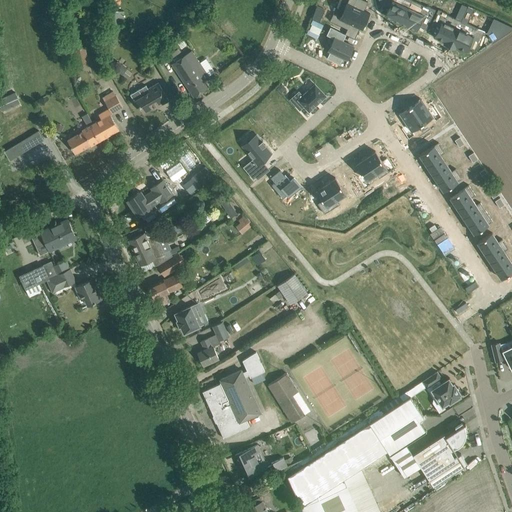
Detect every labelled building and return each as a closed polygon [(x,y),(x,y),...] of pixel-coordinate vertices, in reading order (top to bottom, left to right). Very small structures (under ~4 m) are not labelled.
[(333,13),(330,20),(348,28),(350,23),(356,26),(358,22),(363,24),(364,22),(369,13),(370,13),(363,10),(367,1),(364,0),(354,0),(346,19),(343,18),(333,13)] [(378,0),(380,3),(389,7),(385,15),(401,23),(411,0),(378,0)] [(413,0),(411,0),(401,23),(416,30),(418,25),(426,29),(436,9),(427,5),(426,6),(413,0)] [(63,8),(66,13),(73,10),(71,5),(63,8)] [(439,8),(429,28),(438,32),(435,37),(445,42),(445,43),(450,46),(462,20),(447,13),(448,13),(439,8)] [(166,26),(160,19),(145,33),(151,39),(166,26)] [(491,29),(498,39),(505,34),(511,29),(511,26),(496,19),(491,29)] [(462,20),(450,46),(456,48),(456,47),(466,51),(468,47),(477,51),(486,31),(477,27),(462,20)] [(330,26),(326,34),(333,38),(327,51),(330,52),(327,58),(340,64),(342,58),(347,60),(354,45),(343,40),(346,34),(330,26)] [(73,49),(77,64),(88,61),(85,46),(73,49)] [(191,51),(172,63),(194,96),(209,86),(205,81),(209,78),(208,76),(215,72),(206,58),(199,62),(191,51)] [(122,75),(123,74),(127,68),(117,60),(112,67),(122,75)] [(158,82),(148,88),(146,84),(130,94),(134,101),(136,100),(143,112),(157,105),(158,106),(169,100),(158,82)] [(299,91),(290,99),(300,110),(304,105),(309,110),(325,95),(315,84),(302,95),(299,91)] [(94,133),(99,141),(119,129),(110,114),(123,106),(114,90),(102,96),(108,107),(99,113),(102,118),(93,123),(98,131),(94,133)] [(0,106),(2,111),(20,103),(15,92),(0,98),(0,106)] [(421,99),(411,106),(422,123),(433,116),(436,120),(441,116),(434,106),(429,109),(421,99)] [(411,106),(400,113),(407,124),(402,128),(409,138),(414,134),(411,130),(422,123),(411,106)] [(297,121),(298,120),(286,108),(285,108),(269,124),(269,123),(268,124),(280,137),(281,136),(286,131),(287,131),(291,127),(291,126),(297,121)] [(93,123),(87,113),(82,116),(88,126),(82,129),(83,130),(68,139),(75,153),(91,144),(91,145),(99,141),(94,133),(98,131),(93,123)] [(247,136),(239,143),(250,156),(239,165),(251,179),(258,173),(252,165),(265,155),(271,150),(268,147),(260,137),(261,137),(260,136),(259,137),(254,131),(256,130),(258,128),(255,123),(252,121),(242,129),(247,136)] [(32,133),(19,141),(25,151),(38,143),(32,133)] [(225,136),(218,140),(230,157),(236,153),(225,136)] [(440,154),(434,144),(419,154),(425,164),(440,154)] [(375,150),(366,157),(377,173),(386,167),(389,171),(394,168),(387,157),(382,160),(375,150)] [(446,162),(440,154),(425,164),(428,167),(429,169),(429,168),(431,172),(446,162)] [(366,157),(356,163),(363,173),(358,177),(365,187),(370,183),(367,179),(377,173),(366,157)] [(452,171),(446,162),(431,172),(434,176),(434,177),(436,179),(437,181),(452,171)] [(191,177),(192,178),(183,184),(191,195),(200,188),(200,189),(215,177),(205,166),(191,177)] [(284,174),(280,169),(270,177),(275,182),(272,184),(282,198),(286,195),(288,197),(302,186),(294,176),(290,179),(285,174),(284,174)] [(458,180),(452,171),(437,181),(438,182),(438,183),(439,183),(440,185),(443,189),(442,189),(443,190),(444,190),(444,189),(458,180)] [(335,177),(326,183),(337,200),(346,194),(349,198),(354,194),(347,183),(342,187),(335,177)] [(140,191),(128,200),(138,215),(140,214),(144,219),(145,218),(148,222),(156,216),(153,213),(154,212),(150,207),(151,206),(160,200),(161,201),(172,193),(163,179),(151,187),(153,190),(144,196),(140,191)] [(326,183),(316,189),(323,199),(318,203),(325,214),(330,210),(327,206),(337,200),(326,183)] [(456,206),(471,196),(465,187),(450,197),(456,206)] [(237,213),(226,196),(220,201),(231,217),(237,213)] [(477,205),(471,196),(456,206),(459,210),(459,211),(462,215),(477,205)] [(482,213),(477,205),(462,215),(463,217),(464,218),(464,219),(465,220),(466,222),(467,222),(467,223),(482,213)] [(489,223),(482,213),(467,223),(468,225),(474,233),(489,223)] [(248,215),(236,222),(242,232),(254,225),(248,215)] [(67,219),(31,236),(38,250),(47,246),(49,250),(76,238),(67,219)] [(172,227),(161,232),(164,238),(175,233),(173,229),(172,227)] [(128,240),(134,253),(159,241),(156,234),(147,238),(144,232),(128,240)] [(498,241),(492,232),(477,242),(483,251),(498,241)] [(167,258),(159,241),(134,253),(140,265),(152,260),(154,266),(167,258)] [(504,250),(498,241),(483,251),(486,255),(487,256),(489,260),(504,250)] [(504,250),(489,260),(492,263),(491,263),(492,265),(494,267),(495,268),(510,258),(504,250)] [(178,252),(164,260),(171,271),(185,262),(178,252)] [(20,275),(25,288),(70,269),(66,258),(51,265),(49,261),(20,275)] [(511,270),(511,261),(510,258),(495,268),(495,269),(495,270),(496,271),(498,273),(500,277),(501,278),(511,270)] [(47,279),(52,291),(76,281),(70,269),(47,279)] [(295,273),(277,285),(290,303),(307,291),(295,273)] [(163,279),(148,285),(154,299),(157,298),(160,305),(169,301),(166,293),(169,292),(168,291),(182,285),(177,274),(164,280),(163,279)] [(90,279),(81,283),(75,286),(81,300),(84,298),(87,305),(102,299),(98,289),(96,290),(90,279)] [(210,283),(192,290),(197,301),(214,294),(210,283)] [(190,305),(175,312),(178,319),(177,320),(180,326),(181,325),(184,332),(187,331),(188,333),(194,330),(193,328),(199,325),(208,321),(205,314),(196,318),(191,306),(190,305)] [(205,349),(198,352),(204,364),(213,360),(218,357),(213,346),(221,342),(220,340),(229,336),(223,321),(213,325),(217,333),(201,341),(205,349)] [(511,345),(502,351),(500,342),(491,344),(495,361),(504,359),(503,357),(506,357),(511,368),(511,345)] [(247,370),(242,372),(241,369),(220,379),(222,382),(202,391),(224,438),(249,426),(246,419),(261,412),(245,377),(249,375),(250,377),(262,371),(264,370),(256,351),(242,360),(247,370)] [(262,371),(251,376),(255,383),(265,378),(262,371)] [(422,381),(429,392),(432,390),(442,405),(449,401),(450,402),(460,395),(459,394),(460,393),(460,392),(460,390),(460,389),(459,387),(458,387),(456,386),(454,383),(453,384),(449,378),(439,384),(437,381),(442,378),(437,371),(431,375),(422,381)] [(287,373),(277,379),(268,384),(292,421),(304,413),(292,394),(298,390),(287,373)] [(386,411),(369,422),(387,450),(404,476),(420,465),(413,454),(406,444),(426,430),(420,420),(424,417),(411,396),(407,390),(404,392),(399,395),(403,400),(386,411)] [(399,395),(383,406),(386,411),(403,400),(399,395)] [(267,511),(267,510),(262,511),(381,511),(379,505),(366,477),(361,467),(387,450),(369,422),(386,411),(383,406),(304,458),(284,467),(285,469),(287,474),(303,511),(267,511)] [(458,446),(460,445),(461,444),(462,443),(463,442),(464,441),(464,440),(465,439),(465,438),(465,437),(466,435),(466,434),(466,433),(466,432),(466,431),(466,430),(465,429),(465,428),(465,427),(464,426),(464,425),(465,423),(446,435),(454,448),(455,448),(456,447),(457,447),(458,446)] [(444,433),(413,454),(420,465),(433,485),(464,465),(465,466),(465,465),(467,463),(461,453),(458,455),(454,448),(446,435),(444,433)] [(235,454),(245,477),(268,467),(257,444),(235,454)] [(287,464),(284,456),(271,462),(275,470),(287,464)] [(248,506),(250,511),(262,511),(267,510),(259,493),(251,496),(254,503),(248,506)]
